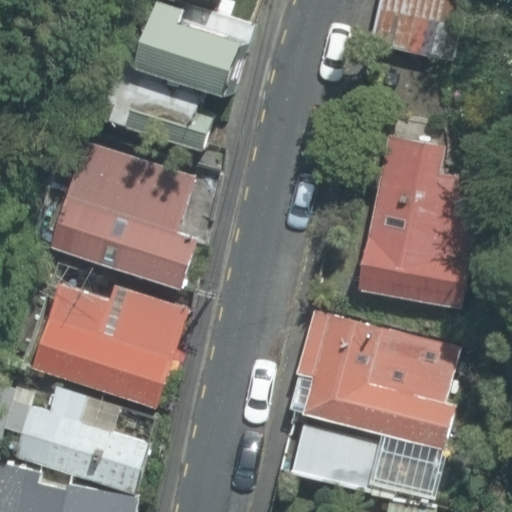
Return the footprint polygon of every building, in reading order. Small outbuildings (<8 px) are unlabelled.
[(481,0),(388,0),(378,43),(466,60),(481,0)] [(223,92),(239,97),(259,30),(170,3),(153,59),(123,50),(103,114),(223,150),(233,118),(217,113),(223,92)] [(472,146),(375,122),(340,280),(450,304),(472,146)] [(185,233),(200,174),(105,144),(74,254),(195,292),(209,242),(185,233)] [(196,306),(123,284),(118,299),(59,281),(33,365),(166,406),(196,306)] [(474,342),(324,309),(300,411),(453,447),(474,342)] [(23,454),(148,495),(158,443),(39,407),(23,454)] [(394,445),(316,427),(304,477),(382,495),(394,445)] [(143,511),(148,495),(6,460),(0,485),(0,511),(143,511)] [(441,511),(442,507),(398,498),(395,511),(441,511)]
